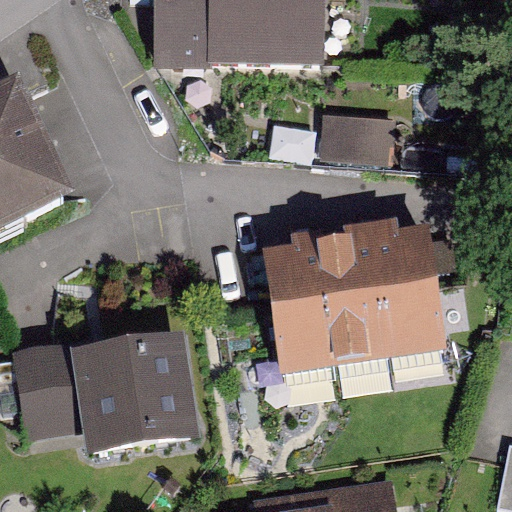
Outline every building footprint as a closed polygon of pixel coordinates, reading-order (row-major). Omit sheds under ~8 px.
[(156,0),(157,6),(158,78),(350,75),(348,0),(156,0)] [(0,102),(0,246),(77,211),(21,93),(0,102)] [(449,250),(267,275),(283,391),(465,366),(449,250)] [(202,350),(90,364),(89,357),(26,365),(37,451),(101,443),(105,474),(216,459),(202,350)] [(344,511),(406,511),(403,490),(342,499),(344,511)]
